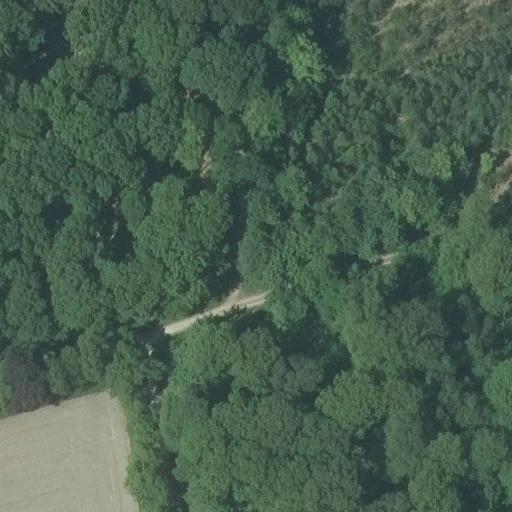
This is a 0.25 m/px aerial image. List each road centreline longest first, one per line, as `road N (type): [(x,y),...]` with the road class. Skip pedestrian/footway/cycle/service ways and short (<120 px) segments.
road 1 (track): [(511,224),(231,309)]
road 2 (track): [(173,511),(139,341)]
road 3 (track): [(0,382),(139,341)]
